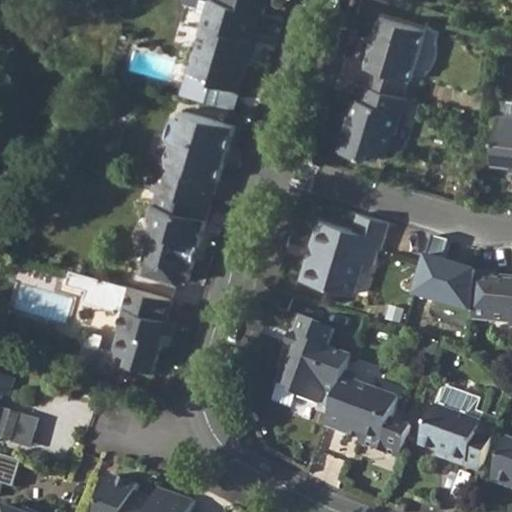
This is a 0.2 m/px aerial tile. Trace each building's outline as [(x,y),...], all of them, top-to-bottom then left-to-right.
[(185,94),(237,109),(250,65),(247,65),(262,12),(223,1),(219,0),(213,0),(213,1),(209,13),(185,94)] [(202,0),(200,10),(209,13),(213,1),(208,0),(202,0)] [(223,0),(223,1),(262,12),(265,14),(269,0),(223,0)] [(412,80),(427,29),(383,15),(368,66),(373,68),(368,85),(404,96),(409,79),(412,80)] [(415,116),(420,100),(404,96),(368,85),(366,84),(362,99),(357,98),(344,144),(348,152),(369,159),(371,151),(387,156),(403,113),(415,116)] [(159,190),(204,204),(208,190),(217,193),(238,125),(186,109),(184,115),(178,118),(173,135),(176,141),(169,163),(164,161),(156,189),(159,190)] [(499,115),(494,164),(511,165),(511,116),(506,116),(499,115)] [(191,280),(209,219),(213,207),(204,204),(159,190),(150,219),(149,223),(158,226),(144,272),(181,283),(188,279),(191,280)] [(213,207),(217,193),(208,190),(204,204),(213,207)] [(376,264),(380,249),(382,249),(391,222),(361,213),(355,230),(321,219),(303,279),(357,296),(367,262),(376,264)] [(172,345),(179,323),(168,320),(175,300),(73,269),(69,283),(89,289),(86,300),(116,309),(120,306),(127,308),(121,327),(128,329),(121,351),(102,345),(96,365),(118,371),(119,368),(127,370),(131,356),(139,358),(137,365),(156,371),(165,343),(172,345)] [(511,277),(498,276),(498,273),(480,272),(475,319),(511,323),(511,277)] [(325,391),(340,397),(349,372),(354,357),(330,347),(336,331),(303,316),(283,363),(287,365),(280,384),(299,391),(297,396),(320,404),(325,391)] [(394,419),(402,398),(358,382),(360,376),(349,372),(340,397),(333,415),(329,427),(361,438),(364,446),(401,459),(413,426),(394,419)] [(10,397),(16,379),(0,374),(0,439),(6,441),(15,411),(1,407),(4,396),(10,397)] [(318,410),(333,415),(340,397),(325,391),(320,404),(318,410)] [(450,460),(482,472),(501,420),(486,415),(483,421),(438,404),(422,445),(451,456),(450,460)] [(511,438),(510,438),(494,482),(511,488),(511,438)] [(0,483),(16,488),(24,462),(0,454),(0,483)] [(192,511),(196,502),(161,489),(155,503),(136,497),(141,485),(115,476),(101,511),(192,511)]
